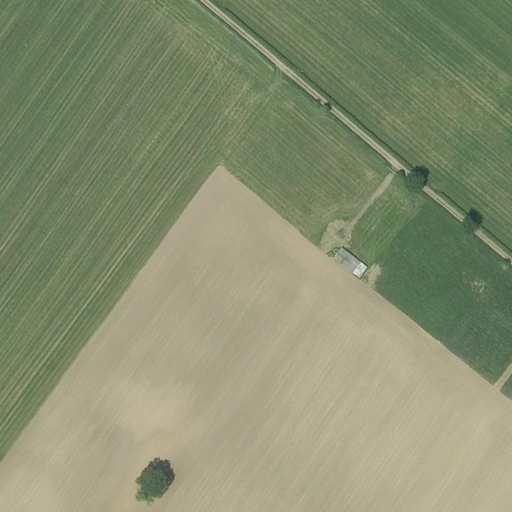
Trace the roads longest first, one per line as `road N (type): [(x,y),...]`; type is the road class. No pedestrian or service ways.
road 1 (unclassified): [(402,171),(202,0)]
road 2 (track): [(511,263),(402,171)]
